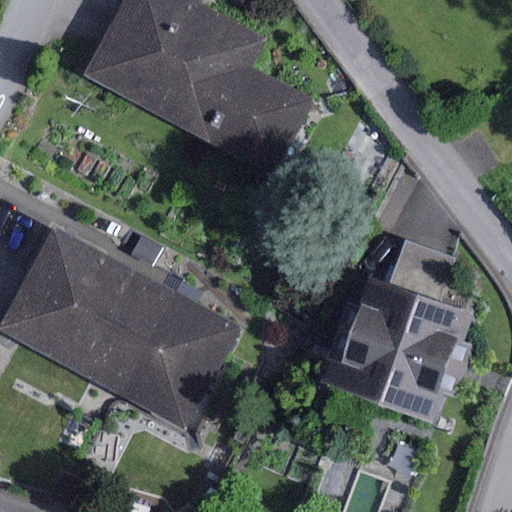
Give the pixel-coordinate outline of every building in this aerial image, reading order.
[(202,8),(186,0),(131,0),(93,80),(286,172),(319,105),(257,76),(274,42),(202,8)] [(247,321),(62,226),(7,332),(193,428),(247,321)] [(409,242),(393,286),(441,303),(457,259),(409,242)] [(365,307),(356,304),(328,383),(438,422),(447,396),(461,401),(479,348),(467,343),(476,316),(441,303),(393,286),(374,280),(365,307)] [(68,475),(60,497),(89,507),(97,485),(68,475)]
